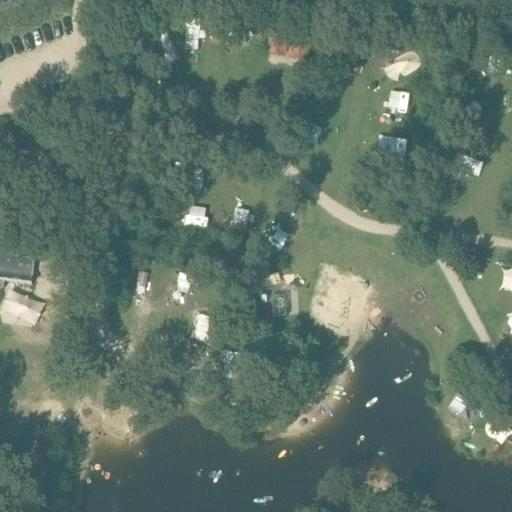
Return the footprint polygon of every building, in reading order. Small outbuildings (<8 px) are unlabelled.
[(291,2),(289,13),(306,16),(308,5),(291,2)] [(386,10),(387,21),(404,21),(404,9),(386,10)] [(271,35),(269,46),(286,50),(288,39),(271,35)] [(293,40),(291,50),(308,54),(310,43),(293,40)] [(0,291),(4,289),(5,283),(31,287),(35,260),(0,255),(0,291)] [(162,267),(161,287),(180,288),(181,269),(162,267)] [(289,296),(274,296),(275,317),(290,316),(289,296)] [(195,311),(194,327),(213,328),(214,313),(195,311)] [(2,436),(0,445),(0,456),(17,460),(21,440),(2,436)] [(30,442),(25,463),(44,467),(49,447),(30,442)]
